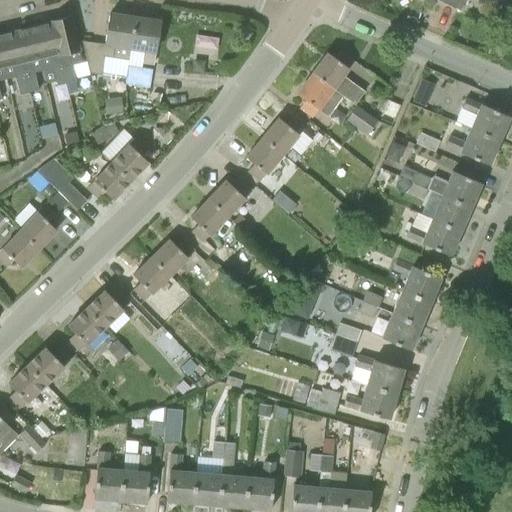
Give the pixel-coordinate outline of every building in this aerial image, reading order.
[(438,0),(455,8),(458,0),(438,0)] [(126,77),(130,48),(134,17),(109,13),(105,44),(81,41),(89,73),(101,76),(102,73),(126,77)] [(70,17),(52,21),(67,83),(76,81),(72,65),(81,62),(70,17)] [(130,48),(145,51),(143,62),(153,64),(159,21),(134,17),(130,48)] [(57,85),(67,83),(52,21),(50,21),(51,22),(33,27),(44,70),(43,71),(46,84),(56,82),(57,85)] [(34,73),(43,71),(44,70),(33,27),(14,31),(29,93),(39,90),(34,73)] [(0,34),(0,54),(6,80),(16,77),(20,95),(29,93),(14,31),(0,34)] [(343,95),(342,96),(355,105),(364,92),(342,75),(354,60),(341,51),(335,58),(327,52),(312,73),(343,95)] [(203,72),(204,60),(193,59),(192,71),(203,72)] [(347,72),(366,85),(373,75),(354,62),(347,72)] [(148,87),(151,70),(129,66),(125,83),(148,87)] [(341,98),(342,96),(343,95),(312,73),(297,94),(305,100),(300,107),(312,117),(317,110),(327,117),(333,109),(340,114),(348,103),(341,98)] [(424,106),(428,95),(416,90),(411,101),(424,106)] [(510,116),(481,104),(466,98),(456,121),(470,128),(499,140),(510,116)] [(367,135),(377,121),(356,105),(346,120),(367,135)] [(262,137),(281,154),(302,129),(304,126),(292,117),(286,124),(278,118),(262,137)] [(98,145),(110,138),(103,127),(90,133),(98,145)] [(499,140),(470,128),(464,142),(449,136),(445,145),(489,164),(499,140)] [(65,144),(78,141),(76,131),(63,134),(65,144)] [(317,142),(322,137),(317,132),(313,138),(317,142)] [(434,152),(439,141),(420,133),(415,144),(434,152)] [(111,162),(130,180),(147,161),(139,154),(146,147),(135,136),(111,162)] [(281,154),(262,137),(245,157),(253,164),(248,171),(259,180),(281,154)] [(292,162),(297,156),(290,150),(285,156),(292,162)] [(76,211),(86,201),(67,183),(72,178),(53,159),(37,171),(76,211)] [(130,180),(111,162),(87,187),(98,198),(105,191),(112,199),(130,180)] [(412,182),(416,172),(403,167),(398,176),(412,182)] [(471,207),(481,183),(452,170),(447,182),(432,176),(431,179),(416,172),(412,182),(428,189),(428,188),(442,194),(471,207)] [(48,184),(36,172),(27,180),(39,192),(48,184)] [(225,180),(208,198),(227,216),(251,190),(239,180),(233,187),(225,180)] [(423,200),(428,189),(412,182),(407,193),(423,200)] [(471,207),(442,194),(432,219),(460,231),(471,207)] [(289,197),(281,206),(290,213),(297,204),(289,197)] [(227,216),(208,198),(190,217),(198,224),(192,231),(203,241),(227,216)] [(20,230),(38,248),(56,229),(49,222),(55,216),(44,205),(20,230)] [(238,213),(231,220),(239,228),(246,221),(238,213)] [(432,219),(425,233),(410,226),(406,236),(450,255),(460,231),(432,219)] [(38,248),(20,230),(0,251),(0,259),(7,266),(14,260),(21,267),(38,248)] [(151,257),(169,275),(193,251),(183,240),(176,246),(169,239),(151,257)] [(343,263),(347,252),(337,246),(336,248),(332,258),(343,263)] [(169,275),(151,257),(133,275),(140,282),(132,289),(143,300),(169,275)] [(401,289),(431,301),(441,277),(396,259),(392,269),(407,275),(401,289)] [(401,289),(395,304),(391,313),(421,325),(431,301),(401,289)] [(86,308),(104,326),(129,302),(118,291),(112,297),(104,290),(86,308)] [(362,301),(377,307),(381,298),(366,291),(362,301)] [(299,297),(293,313),(308,319),(314,303),(299,297)] [(377,307),(362,301),(357,312),(372,318),(377,307)] [(177,306),(149,332),(175,361),(204,335),(177,306)] [(104,326),(86,308),(68,326),(75,333),(68,340),(78,351),(86,343),(91,348),(106,332),(102,328),(104,326)] [(421,325),(391,313),(381,337),(410,350),(421,325)] [(297,322),(285,318),(280,330),(288,333),(295,329),(297,322)] [(335,334),(356,342),(360,331),(339,323),(335,334)] [(351,358),(356,342),(335,334),(322,329),(316,345),(351,358)] [(273,335),(262,331),(256,346),(267,350),(273,335)] [(117,340),(108,349),(119,360),(128,351),(117,340)] [(27,365),(45,383),(69,359),(59,348),(53,354),(45,347),(27,365)] [(350,380),(365,384),(396,393),(404,368),(357,355),(350,380)] [(187,376),(197,367),(190,359),(180,368),(187,376)] [(45,383),(27,365),(8,383),(16,390),(8,397),(19,408),(45,383)] [(38,402),(54,388),(48,382),(32,396),(38,402)] [(396,393),(365,384),(361,399),(345,395),(342,405),(389,419),(396,393)] [(340,393),(322,388),(321,392),(311,389),(305,407),(334,415),(340,393)] [(256,415),(269,417),(271,405),(258,403),(256,415)] [(179,444),(181,411),(165,410),(164,423),(163,436),(162,443),(179,444)] [(0,417),(0,453),(17,436),(9,427),(10,427),(0,417)] [(42,421),(33,429),(41,438),(50,430),(42,421)] [(150,435),(163,436),(164,423),(151,422),(150,435)] [(36,453),(44,445),(28,427),(20,435),(36,453)] [(378,453),(383,434),(361,428),(357,445),(368,448),(368,450),(378,453)] [(222,458),(223,443),(213,442),(211,458),(222,458)] [(221,474),(219,505),(245,507),(247,476),(232,475),(234,444),(223,443),(222,458),(221,474)] [(299,478),(302,452),(299,452),(286,450),(283,476),(299,478)] [(94,498),(122,501),(124,469),(107,468),(108,452),(98,451),(94,498)] [(146,503),(150,455),(149,455),(140,454),(139,454),(126,453),(124,469),(122,501),(146,503)] [(193,503),(195,472),(179,471),(181,454),(171,453),(167,501),(193,503)] [(310,471),(320,472),(321,455),(311,455),(310,471)] [(330,473),(331,456),(321,455),(320,472),(330,473)] [(262,478),(247,476),(245,507),(271,510),(275,462),(264,461),(262,478)] [(355,479),(373,480),(374,464),(356,463),(355,479)] [(219,505),(221,474),(210,473),(195,472),(193,503),(219,505)] [(25,493),(30,483),(15,475),(10,485),(25,493)] [(316,511),(319,487),(292,485),(290,511),(316,511)] [(316,511),(342,511),(345,489),(319,487),(316,511)] [(345,489),(342,511),(369,511),(371,491),(345,489)]
